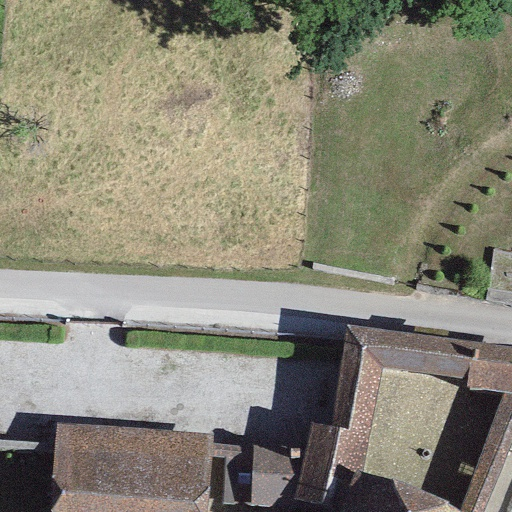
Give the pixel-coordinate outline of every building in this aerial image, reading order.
[(499,409),(511,414),(511,367),(341,337),(338,356),(323,441),(364,449),(375,387),(499,409)] [(455,511),(483,511),(511,444),(511,414),(499,409),(455,511)] [(202,511),(207,454),(208,444),(52,433),(51,452),(46,511),(202,511)] [(364,449),(323,441),(300,439),(299,460),(207,454),(202,511),(339,511),(346,497),(364,449)] [(381,511),(346,497),(339,511),(381,511)]
